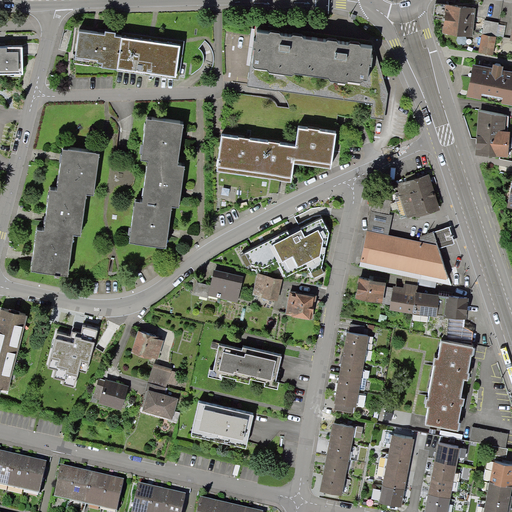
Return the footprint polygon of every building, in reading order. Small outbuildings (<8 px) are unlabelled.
[(469,34),(473,7),(436,3),(433,5),(432,14),(434,15),(444,16),(442,31),(469,34)] [(498,23),(484,20),(478,51),(492,54),(495,36),(498,23)] [(103,28),(102,32),(76,28),(71,57),(87,59),(86,63),(114,67),(114,66),(174,74),(179,43),(112,33),(113,30),(103,28)] [(371,103),(369,117),(380,118),(382,109),(378,108),(381,84),(379,79),(372,78),(375,62),(367,61),(368,53),(369,45),(254,29),(246,85),(371,103)] [(0,72),(22,72),(21,45),(0,45),(0,72)] [(493,63),(492,69),(472,66),(467,94),(479,97),(480,94),(502,98),(501,101),(511,103),(511,73),(500,71),(501,65),(493,63)] [(508,147),(511,147),(511,138),(509,138),(509,133),(507,132),(508,116),(479,110),(476,154),(508,155),(508,147)] [(177,164),(182,123),(145,118),(140,159),(147,160),(177,164)] [(329,163),(333,131),(295,126),(292,144),(218,134),(214,165),(289,176),(291,157),(329,163)] [(99,153),(62,148),(56,189),(86,193),(93,194),(99,153)] [(177,164),(147,160),(142,201),(171,205),(178,206),(184,165),(177,164)] [(426,176),(396,185),(406,216),(415,213),(416,215),(436,209),(426,176)] [(56,189),(49,188),(43,229),(73,233),(80,234),(86,193),(56,189)] [(360,262),(450,280),(439,248),(434,232),(420,237),(419,241),(389,234),(393,215),(389,215),(392,201),(373,197),(360,262)] [(142,201),(134,200),(129,241),(166,246),(171,205),(142,201)] [(265,266),(278,260),(281,266),(287,263),(292,273),(308,264),(311,271),(322,266),(329,232),(321,218),(289,234),(287,231),(245,252),(251,263),(265,266)] [(449,227),(434,232),(439,248),(454,243),(449,227)] [(43,229),(36,228),(31,269),(67,274),(73,233),(43,229)] [(208,296),(208,295),(236,302),(242,277),(214,270),(210,287),(196,283),(194,293),(208,296)] [(254,293),(275,298),(279,281),(258,276),(254,293)] [(359,278),(355,297),(380,301),(384,279),(372,277),(372,280),(359,278)] [(390,307),(412,311),(415,293),(416,286),(404,284),(403,293),(392,291),(390,307)] [(285,314),(309,318),(314,297),(289,292),(285,314)] [(465,299),(415,293),(412,311),(448,315),(462,317),(463,317),(465,299)] [(0,386),(4,388),(23,314),(0,307),(0,386)] [(445,340),(448,315),(412,311),(408,332),(440,339),(445,340)] [(448,315),(445,340),(470,344),(471,331),(461,326),(462,317),(448,315)] [(364,327),(351,325),(350,332),(348,332),(345,345),(365,349),(368,335),(363,334),(364,327)] [(86,372),(96,333),(82,329),(80,339),(56,333),(48,365),(55,367),(52,379),(75,385),(79,370),(86,372)] [(161,340),(155,338),(156,337),(138,331),(131,352),(149,357),(150,356),(155,357),(161,340)] [(440,339),(435,364),(433,363),(426,397),(428,397),(424,422),(455,428),(460,403),(458,403),(464,369),(467,370),(471,345),(470,344),(445,340),(440,339)] [(211,371),(273,385),(280,355),(240,346),(240,349),(217,344),(211,371)] [(345,345),(343,359),(363,363),(365,349),(345,345)] [(343,359),(340,373),(360,377),(363,363),(343,359)] [(147,383),(148,383),(162,387),(164,382),(173,385),(177,373),(152,366),(148,378),(147,383)] [(340,373),(338,387),(358,391),(360,377),(340,373)] [(119,407),(125,388),(104,382),(103,382),(97,380),(92,396),(99,398),(98,401),(119,407)] [(146,390),(160,394),(162,387),(148,383),(146,390)] [(366,395),(357,394),(358,391),(338,387),(336,401),(337,401),(336,409),(352,411),(354,404),(364,406),(366,395)] [(174,398),(160,394),(146,390),(144,398),(145,398),(142,408),(169,416),(174,398)] [(252,414),(197,401),(190,434),(244,446),(252,414)] [(332,423),(329,439),(348,443),(352,427),(332,423)] [(508,434),(471,426),(468,441),(492,445),(505,448),(508,434)] [(392,434),(389,451),(408,454),(411,438),(392,434)] [(329,439),(326,456),(345,460),(348,443),(329,439)] [(438,443),(435,460),(454,463),(457,447),(438,443)] [(505,448),(492,445),(490,455),(505,458),(507,448),(505,448)] [(389,451),(386,467),(405,471),(408,454),(389,451)] [(13,459),(0,455),(0,484),(7,486),(13,459)] [(326,456),(323,473),(342,476),(345,460),(326,456)] [(29,462),(13,459),(7,486),(23,489),(29,462)] [(435,460),(432,476),(451,480),(454,463),(435,460)] [(483,480),(490,481),(510,485),(511,473),(511,464),(494,461),(492,470),(485,469),(483,480)] [(44,466),(29,462),(23,489),(38,493),(44,466)] [(386,467),(382,484),(401,488),(405,471),(386,467)] [(76,474),(60,471),(54,498),(70,501),(76,474)] [(323,473),(320,489),(339,493),(342,476),(323,473)] [(91,478),(76,474),(70,501),(85,505),(91,478)] [(432,476),(428,493),(448,496),(451,480),(432,476)] [(107,481),(91,478),(85,505),(101,508),(107,481)] [(123,485),(107,481),(101,508),(116,511),(123,485)] [(511,496),(508,496),(510,485),(490,481),(486,499),(510,504),(511,496)] [(382,484),(379,500),(398,504),(401,488),(382,484)] [(148,511),(153,492),(137,488),(132,511),(148,511)] [(164,511),(169,495),(153,492),(148,511),(164,511)] [(428,493),(425,509),(438,511),(444,511),(448,496),(428,493)] [(181,511),(184,499),(169,495),(164,511),(181,511)] [(504,511),(505,511),(509,511),(510,504),(486,499),(483,511),(504,511)] [(213,511),(215,506),(199,502),(197,511),(213,511)]
